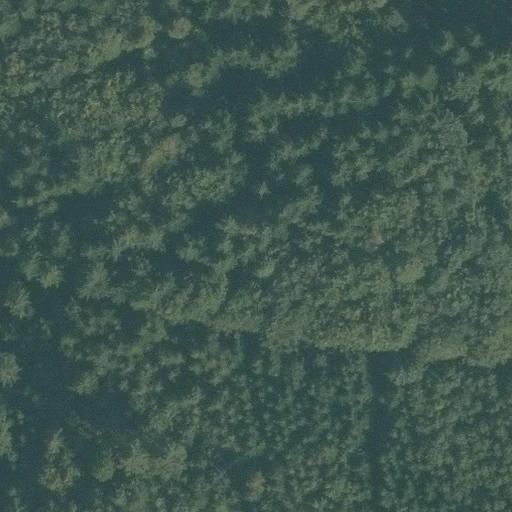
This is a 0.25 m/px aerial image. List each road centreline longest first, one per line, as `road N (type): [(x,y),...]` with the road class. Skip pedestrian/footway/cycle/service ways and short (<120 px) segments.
road 1 (track): [(0,295),(511,388)]
road 2 (track): [(418,0),(511,278)]
